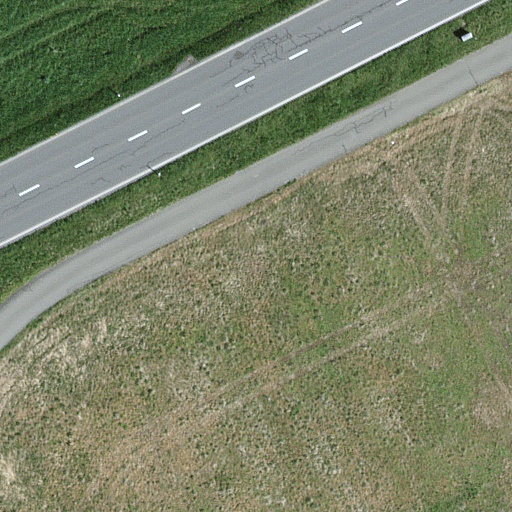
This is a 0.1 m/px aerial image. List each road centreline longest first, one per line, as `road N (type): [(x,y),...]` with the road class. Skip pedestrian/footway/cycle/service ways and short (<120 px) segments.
road 1 (unclassified): [(0,324),(22,303),(511,54)]
road 2 (primary): [(406,0),(0,206)]
